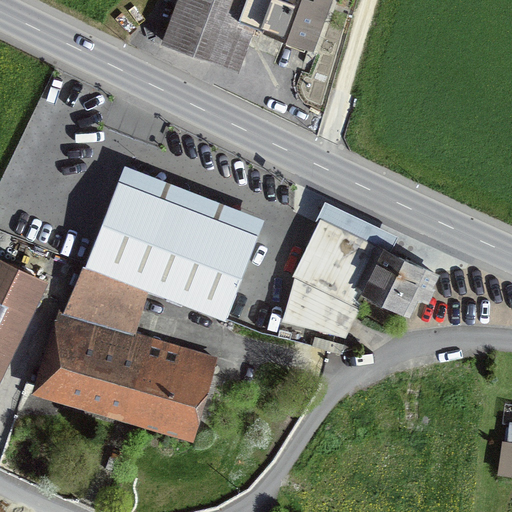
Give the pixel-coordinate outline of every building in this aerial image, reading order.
[(179,0),(164,42),(223,63),(240,19),(309,46),(326,0),(179,0)] [(118,180),(85,264),(225,318),(258,234),(118,180)] [(421,298),(433,272),(380,246),(377,250),(319,221),(295,271),(296,272),(283,319),(345,335),(366,291),(406,311),(415,294),(421,298)] [(0,355),(36,280),(0,262),(0,355)] [(67,388),(126,406),(140,358),(121,352),(127,332),(66,313),(42,387),(65,394),(67,388)] [(140,358),(126,406),(189,425),(202,380),(208,382),(215,358),(185,348),(179,370),(140,358)] [(511,474),(511,442),(505,441),(500,473),(511,474)]
